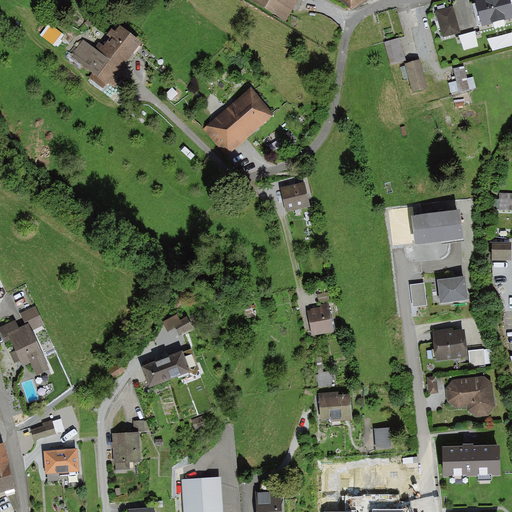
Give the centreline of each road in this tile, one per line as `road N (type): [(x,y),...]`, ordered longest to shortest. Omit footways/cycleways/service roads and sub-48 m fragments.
road 1 (residential): [(402,0),(351,20),(322,131),(297,157),(247,182),(235,181),(146,88)]
road 2 (residential): [(398,252),(434,511)]
road 3 (residential): [(106,511),(103,408),(134,365),(175,341)]
road 4 (residential): [(309,411),(285,469),(248,487),(248,511)]
